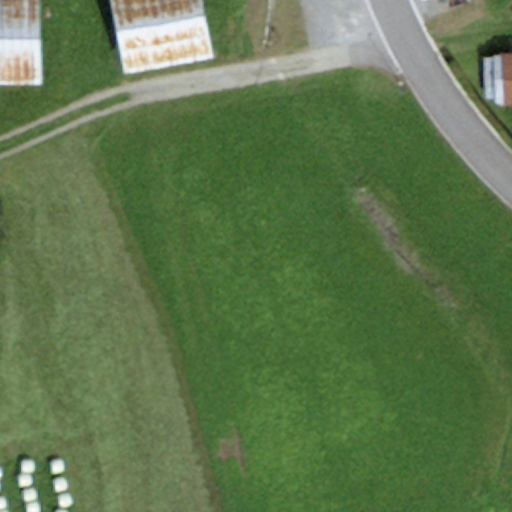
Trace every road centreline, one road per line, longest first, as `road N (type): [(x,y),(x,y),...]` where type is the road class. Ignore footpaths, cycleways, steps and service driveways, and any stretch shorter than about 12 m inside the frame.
road 1 (track): [(405,47),(143,96),(0,145)]
road 2 (residential): [(511,176),(438,94),(381,0)]
